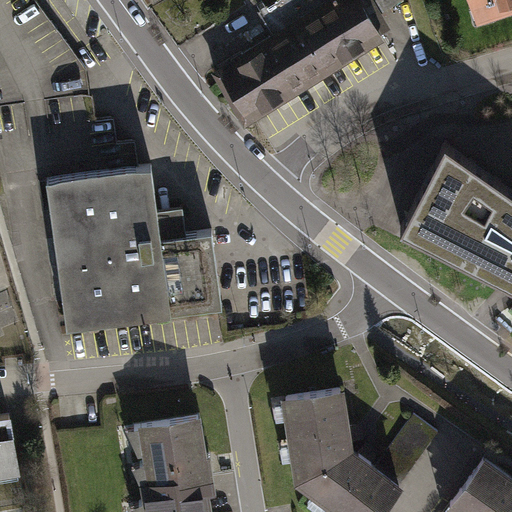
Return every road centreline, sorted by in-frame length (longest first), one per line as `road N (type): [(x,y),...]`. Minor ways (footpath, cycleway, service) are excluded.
road 1 (residential): [(267,182),(317,137),(382,97),(511,59)]
road 2 (tertiary): [(267,182),(114,0)]
road 3 (residential): [(0,383),(233,358)]
road 4 (residential): [(233,358),(284,348),(361,316),(386,284)]
road 5 (tertiary): [(386,284),(267,182)]
road 6 (tertiary): [(511,377),(386,284)]
road 7 (residential): [(260,511),(233,358)]
